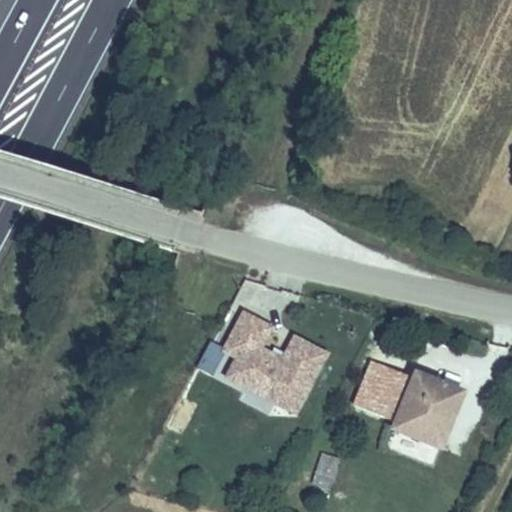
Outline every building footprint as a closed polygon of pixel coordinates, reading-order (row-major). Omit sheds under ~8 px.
[(330,354),(294,335),(282,359),(265,349),(275,328),(243,312),(223,350),(221,354),(225,356),(233,361),(225,380),(296,417),(330,354)] [(214,378),(225,356),(221,354),(223,350),(211,343),(197,369),(214,378)] [(371,362),(354,406),(396,424),(413,379),(371,362)] [(396,424),(392,433),(445,455),(469,394),(416,372),(413,379),(396,424)] [(340,460),(322,454),(311,485),(331,491),(340,460)]
